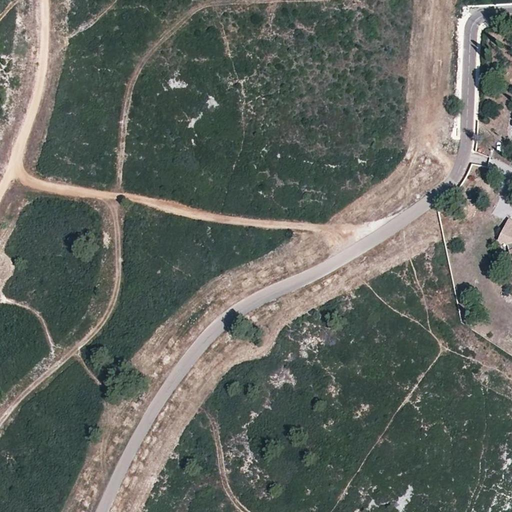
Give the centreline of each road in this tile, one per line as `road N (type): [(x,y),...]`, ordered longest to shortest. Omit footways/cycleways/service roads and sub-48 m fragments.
road 1 (residential): [(102,511),(164,390),(220,322),(342,258),(452,180),(466,139),(473,21),(511,13)]
road 2 (track): [(0,421),(107,321),(117,275),(124,101),(147,53),(190,7),(229,0)]
road 3 (track): [(2,172),(47,188),(217,218),(381,234)]
road 4 (track): [(332,511),(441,345),(429,327),(375,295),(342,258)]
road 5 (track): [(435,0),(442,64),(425,150),(462,163)]
road 6 (track): [(34,0),(20,130),(0,179)]
road 7 (track): [(164,390),(218,438),(223,477),(241,511)]
